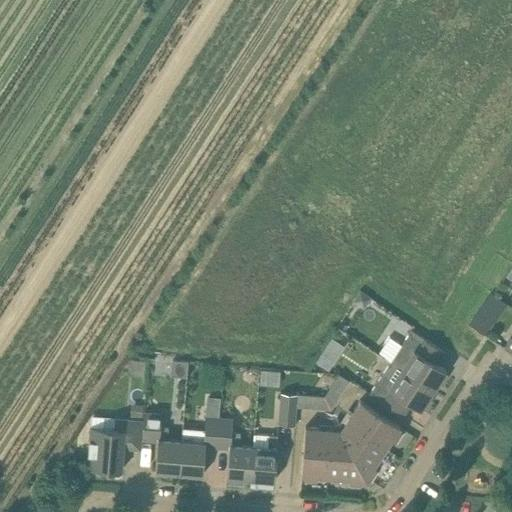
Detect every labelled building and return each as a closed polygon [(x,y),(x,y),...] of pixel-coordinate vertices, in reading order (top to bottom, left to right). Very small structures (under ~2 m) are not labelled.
[(487,291),(466,322),(482,333),(503,302),(487,291)] [(411,329),(390,361),(434,390),(439,382),(443,384),(449,375),(445,373),(447,370),(437,364),(445,351),(411,329)] [(376,352),(386,358),(396,342),(386,336),(376,352)] [(322,353),(316,362),(328,370),(334,361),(322,353)] [(434,390),(390,361),(369,393),(403,415),(411,403),(421,409),(423,407),(426,409),(432,400),(429,398),(434,390)] [(325,396),(298,394),(297,406),(331,409),(350,380),(339,374),(325,396)] [(278,424),(295,425),(297,406),(298,394),(281,392),(278,424)] [(208,397),(206,414),(219,415),(220,398),(208,397)] [(350,478),(349,484),(362,485),(365,479),(372,480),(379,470),(374,466),(392,439),(397,442),(404,432),(399,428),(401,426),(361,399),(341,429),(305,426),(302,474),(304,475),(304,481),(316,481),(317,476),(350,478)] [(143,419),(142,439),(158,441),(155,471),(179,473),(182,440),(168,439),(169,426),(162,426),(163,412),(144,410),(143,419)] [(87,468),(121,471),(123,448),(141,449),(142,439),(143,419),(116,417),(115,428),(91,426),(87,468)] [(182,440),(179,473),(203,475),(206,445),(217,446),(219,418),(206,417),(205,429),(197,429),(183,427),(182,440)] [(227,476),(251,478),(254,445),(239,444),(240,432),(232,431),(233,419),(219,418),(217,446),(229,447),(227,476)] [(254,445),(251,478),(275,480),(278,447),(277,447),(278,435),(269,434),(268,447),(254,445)]
